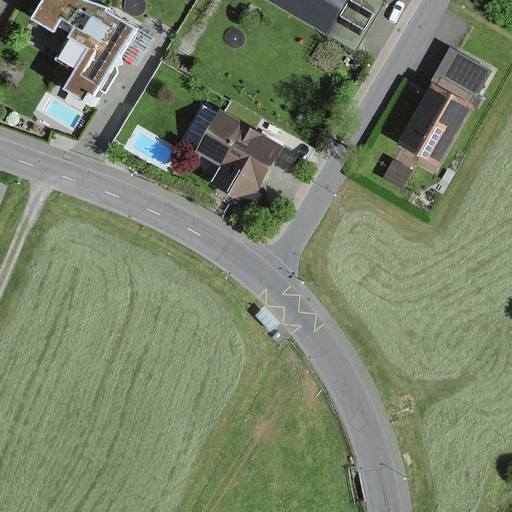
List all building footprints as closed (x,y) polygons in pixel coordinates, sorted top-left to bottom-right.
[(74,72),(63,89),(91,105),(136,30),(106,13),(109,8),(85,0),(44,0),(32,20),(55,33),(62,20),(74,27),(54,60),(74,72)] [(264,0),(356,53),(386,1),(383,0),(264,0)] [(440,167),(492,72),(450,49),(398,145),(440,167)] [(284,147),(221,110),(196,153),(220,166),(210,183),(236,199),(240,214),(269,208),(263,183),(284,147)] [(403,191),(414,170),(394,159),(383,180),(403,191)] [(277,325),(264,310),(256,317),(270,332),(277,325)]
